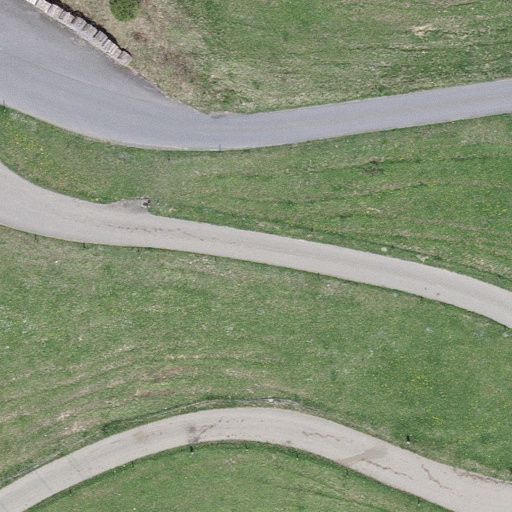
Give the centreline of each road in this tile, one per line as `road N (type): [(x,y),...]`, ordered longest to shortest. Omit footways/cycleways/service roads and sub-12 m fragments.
road 1 (track): [(0,509),(150,436),(245,422),(322,437),(511,504)]
road 2 (track): [(511,313),(402,273),(74,217),(0,193)]
road 3 (unclassified): [(511,93),(196,132),(106,113),(0,73)]
